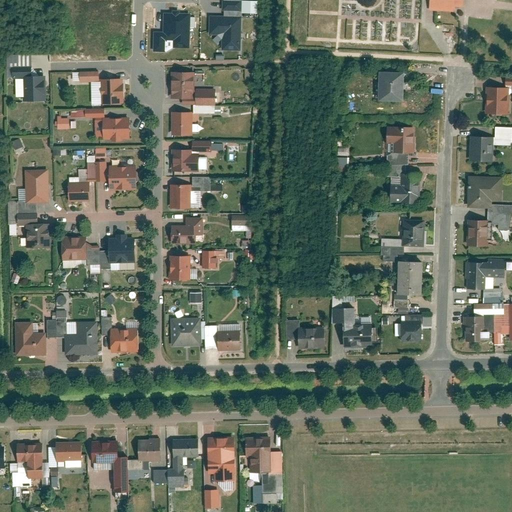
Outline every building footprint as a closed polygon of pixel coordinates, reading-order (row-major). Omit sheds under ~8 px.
[(241,0),(222,0),(223,11),(242,12),(241,0)] [(430,0),(431,11),(456,12),(457,8),(466,9),(465,0),(430,0)] [(163,29),(154,29),(153,53),(166,54),(166,41),(174,41),(173,48),(188,48),(190,15),(164,13),(163,29)] [(241,17),(209,16),(208,35),(217,36),(222,40),(221,51),(239,52),(241,17)] [(28,77),(36,77),(36,67),(16,67),(16,77),(28,77)] [(83,81),(102,81),(102,78),(101,70),(83,71),(83,81)] [(385,99),(410,100),(411,71),(386,70),(385,99)] [(174,72),(174,97),(198,96),(198,88),(198,71),(174,72)] [(28,100),(50,100),(50,77),(36,77),(28,77),(28,100)] [(102,81),(102,103),(128,102),(127,78),(102,78),(102,81)] [(490,112),(511,112),(511,87),(509,87),(490,86),(490,112)] [(219,87),(198,88),(198,96),(198,104),(219,104),(219,87)] [(97,119),(108,118),(108,109),(87,109),(87,119),(97,119)] [(175,135),(196,134),(195,111),(175,112),(175,135)] [(58,129),(70,129),(70,117),(58,117),(58,129)] [(98,139),(133,138),(133,118),(108,118),(97,119),(98,139)] [(399,125),(398,152),(412,152),(419,152),(420,126),(399,125)] [(498,136),(497,144),(511,143),(511,126),(498,126),(498,136)] [(474,135),(473,160),(497,161),(497,144),(498,136),(474,135)] [(16,149),(25,145),(22,137),(13,141),(16,149)] [(196,141),(196,150),(215,149),(215,140),(196,141)] [(99,157),(109,157),(109,148),(99,148),(99,157)] [(173,149),(173,170),(202,170),(202,155),(194,155),(194,149),(173,149)] [(392,152),(392,164),(412,164),(412,152),(398,152),(392,152)] [(99,162),(99,180),(109,180),(109,160),(99,160),(99,162)] [(90,162),(91,181),(93,181),(99,180),(99,162),(90,162)] [(139,164),(112,165),(112,189),(139,189),(139,164)] [(404,173),(419,173),(419,164),(412,164),(392,164),(391,172),(404,173)] [(29,202),(52,202),(52,168),(28,169),(29,202)] [(403,201),(426,202),(427,173),(419,173),(404,173),(403,201)] [(492,208),(496,208),(496,204),(496,201),(506,201),(506,175),(473,175),(472,208),(492,208)] [(193,183),(193,190),(213,189),(213,177),(193,177),(193,183)] [(72,181),(72,201),(93,200),(93,181),(91,181),(72,181)] [(174,208),(193,208),(193,190),(193,183),(173,183),(174,208)] [(492,219),(491,224),(511,224),(511,204),(496,204),(496,208),(492,208),(492,219)] [(53,247),(52,225),(40,225),(40,213),(19,215),(20,225),(27,225),(29,249),(53,247)] [(255,214),(234,214),(235,227),(255,226),(255,214)] [(174,226),(175,243),(199,243),(199,235),(206,235),(206,216),(188,217),(189,225),(174,226)] [(405,238),(405,246),(408,246),(428,247),(429,219),(406,218),(405,238)] [(471,218),(470,244),(491,245),(491,224),(492,219),(471,218)] [(113,251),(113,261),(138,261),(138,237),(132,237),(131,234),(119,234),(119,237),(113,238),(113,251)] [(91,236),(66,236),(66,259),(92,259),(91,248),(91,236)] [(385,238),(385,246),(405,246),(405,238),(385,238)] [(403,260),(407,260),(408,246),(405,246),(385,246),(385,260),(403,260)] [(102,248),(91,248),(92,259),(92,263),(103,263),(102,251),(102,248)] [(204,250),(204,267),(220,267),(219,250),(204,250)] [(113,251),(102,251),(103,263),(103,268),(113,268),(113,261),(113,251)] [(173,279),(194,279),(193,254),(172,255),(173,279)] [(402,293),(427,294),(429,261),(407,260),(403,260),(402,293)] [(470,288),(487,288),(487,285),(490,285),(490,277),(510,276),(510,261),(470,261),(470,288)] [(497,303),(505,302),(505,284),(490,285),(487,285),(487,288),(487,303),(497,303)] [(193,302),(206,302),(205,292),(193,292),(193,302)] [(106,298),(112,305),(118,300),(113,293),(106,298)] [(497,315),(497,331),(511,330),(511,302),(505,302),(497,303),(497,315)] [(488,315),(497,315),(497,303),(487,303),(477,303),(477,316),(488,315)] [(346,323),(360,323),(360,307),(336,307),(336,323),(346,323)] [(467,316),(467,340),(488,340),(488,331),(488,315),(477,316),(467,316)] [(497,315),(488,315),(488,331),(497,331),(497,315)] [(60,336),(68,336),(68,333),(70,333),(70,316),(60,316),(60,319),(60,336)] [(105,334),(115,333),(115,328),(114,316),(105,316),(105,334)] [(174,316),(175,346),(204,345),(204,316),(174,316)] [(51,337),(60,336),(60,319),(50,319),(50,332),(51,337)] [(289,338),(302,338),(302,328),(301,319),(288,319),(289,338)] [(68,353),(102,353),(101,320),(80,321),(80,333),(70,333),(68,333),(68,336),(68,353)] [(51,337),(50,332),(36,332),(36,321),(18,321),(19,356),(51,355),(51,337)] [(405,321),(406,340),(426,340),(426,321),(407,321),(405,321)] [(346,323),(346,345),(376,344),(375,322),(360,323),(346,323)] [(209,350),(222,349),(222,330),(222,324),(208,324),(209,350)] [(115,333),(115,350),(143,350),(142,327),(115,328),(115,333)] [(302,338),(302,347),(329,347),(328,327),(302,328),(302,338)] [(222,330),(222,349),(244,349),(244,330),(222,330)] [(238,480),(237,435),(212,436),(213,473),(217,473),(218,481),(238,480)] [(274,451),(273,435),(249,436),(249,456),(253,456),(253,471),(265,471),(274,470),(274,451)] [(202,456),(201,437),(176,438),(176,456),(187,456),(202,456)] [(145,460),(165,460),(164,439),(142,439),(142,460),(145,460)] [(60,460),(85,459),(85,440),(60,441),(60,447),(60,460)] [(118,460),(125,460),(125,456),(124,441),(96,442),(96,461),(118,460)] [(47,477),(46,442),(20,442),(21,461),(33,461),(33,478),(47,477)] [(0,467),(9,467),(9,446),(0,445),(0,467)] [(60,460),(60,447),(52,447),(52,466),(60,466),(60,460)] [(286,451),(274,451),(274,470),(274,473),(287,473),(286,451)] [(133,469),(132,460),(132,456),(125,456),(125,460),(118,460),(119,491),(133,490),(133,469)] [(187,456),(176,456),(176,468),(172,468),(172,483),(187,483),(187,456)] [(145,469),(145,460),(142,460),(132,460),(133,469),(145,469)] [(156,483),(172,483),(172,468),(156,469),(156,483)] [(287,492),(287,473),(274,473),(274,470),(265,471),(265,493),(287,492)] [(254,485),(254,503),(263,503),(263,485),(254,485)] [(222,507),(222,489),(208,489),(209,507),(222,507)]
